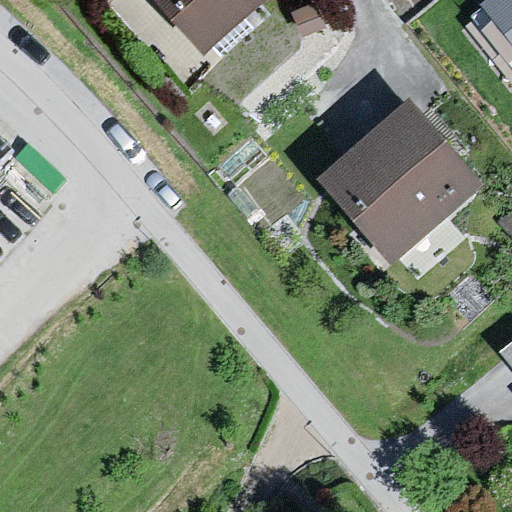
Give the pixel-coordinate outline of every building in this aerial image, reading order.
[(162,0),(201,42),(247,0),(162,0)] [(311,0),(309,0),(290,9),(300,33),(322,24),(311,0)] [(511,0),(483,0),(480,3),(511,42),(511,0)] [(485,189),(414,107),(323,185),(393,267),(485,189)] [(511,205),(498,218),(511,233),(511,205)] [(511,345),(501,354),(511,367),(511,345)]
